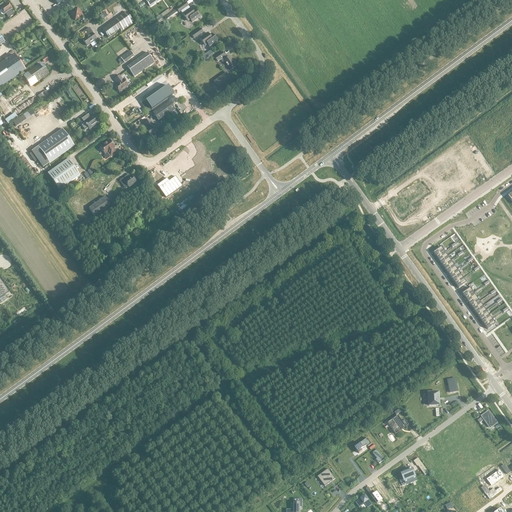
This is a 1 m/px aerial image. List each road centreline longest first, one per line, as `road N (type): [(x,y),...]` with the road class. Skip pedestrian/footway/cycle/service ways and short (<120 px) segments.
road 1 (secondary): [(0,398),(276,195)]
road 2 (unclassified): [(222,111),(154,160),(142,160),(29,0)]
road 3 (secondary): [(333,153),(511,19)]
road 4 (residential): [(495,385),(334,511)]
road 5 (tertiary): [(490,378),(398,248)]
road 6 (residential): [(506,368),(423,249)]
road 7 (tertiary): [(222,111),(256,84),(263,66),(222,0)]
road 8 (unclassified): [(511,169),(398,248)]
